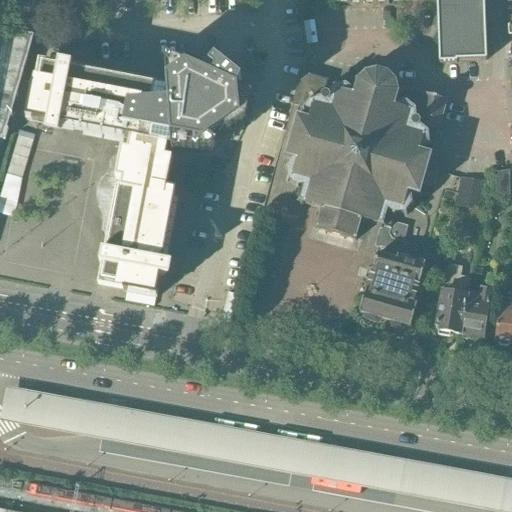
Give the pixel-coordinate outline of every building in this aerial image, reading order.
[(436,0),(437,1),(439,64),(457,63),(457,62),(487,61),(484,0),(436,0)] [(0,154),(4,141),(5,141),(9,130),(7,129),(34,37),(33,37),(34,36),(0,29),(0,154)] [(48,125),(48,127),(61,129),(62,128),(131,141),(128,152),(122,151),(121,157),(120,162),(118,162),(116,163),(115,164),(115,165),(115,167),(115,169),(117,170),(118,170),(116,181),(123,182),(121,190),(143,194),(153,188),(168,191),(169,180),(171,180),(173,179),(174,178),(174,176),(174,175),(173,173),(172,172),(171,171),(173,161),(166,160),(168,149),(173,149),(173,153),(175,153),(175,152),(193,148),(211,141),(227,130),(241,115),(250,99),(251,100),(251,98),(238,92),(242,83),(226,71),(220,84),(166,59),(168,92),(157,90),(157,88),(72,72),(73,67),(60,65),(59,70),(44,67),(39,89),(34,89),(35,88),(33,88),(27,121),(48,125)] [(329,81),(302,74),(293,106),(299,107),(295,121),(296,121),(286,155),(285,156),(284,158),(294,161),(289,168),(286,168),(285,170),(288,171),(289,179),(286,180),(287,182),(290,181),(296,188),(292,201),(300,203),(299,207),(303,208),(304,205),(320,209),(319,210),(320,211),(319,214),(320,215),(315,230),(355,241),(359,226),(360,226),(361,222),(362,223),(363,221),(379,226),(407,234),(409,226),(392,222),(393,218),(394,218),(394,215),(403,214),(404,216),(406,215),(405,213),(410,207),(413,207),(414,205),(411,204),(410,195),(420,197),(420,195),(419,194),(423,185),(433,187),(437,170),(427,167),(430,159),(431,159),(431,157),(430,157),(441,121),(442,121),(447,101),(424,95),(422,100),(410,96),(410,95),(408,94),(407,96),(402,94),(402,93),(398,93),(396,85),(399,83),(398,81),(395,82),(389,76),(392,73),(389,72),(387,75),(379,73),(379,69),(375,69),(376,72),(367,75),(365,71),(363,72),(350,69),(345,87),(337,88),(335,86),(333,86),(335,90),(329,96),(324,95),(329,81)] [(511,199),(510,171),(497,173),(497,200),(511,199)] [(486,184),(459,179),(456,197),(483,202),(486,184)] [(98,194),(98,198),(98,200),(99,203),(100,206),(101,208),(103,212),(104,216),(105,220),(105,221),(104,223),(104,227),(104,231),(104,235),(106,239),(107,241),(108,243),(109,246),(109,249),(108,253),(103,252),(100,266),(103,267),(106,267),(103,282),(125,286),(125,289),(124,293),(157,299),(161,278),(163,278),(165,264),(164,264),(177,192),(168,191),(153,188),(143,194),(121,190),(100,185),(98,194)] [(407,234),(379,226),(378,227),(379,228),(379,229),(380,230),(375,247),(378,248),(372,269),(368,268),(365,279),(369,280),(368,292),(363,292),(359,313),(363,314),(365,320),(376,324),(380,319),(387,321),(389,327),(402,331),(406,326),(410,328),(416,306),(413,305),(424,264),(411,260),(415,247),(404,243),(407,234)] [(459,336),(467,294),(469,280),(460,278),(462,269),(447,266),(435,332),(438,332),(437,336),(449,338),(450,334),(459,336)] [(467,294),(459,336),(462,337),(462,340),(474,342),(474,338),(482,339),(490,292),(481,290),(480,296),(467,294)] [(511,301),(500,300),(494,342),(497,343),(499,347),(507,348),(510,344),(511,344),(511,301)] [(511,511),(511,481),(12,390),(6,423),(500,511),(511,511)]
